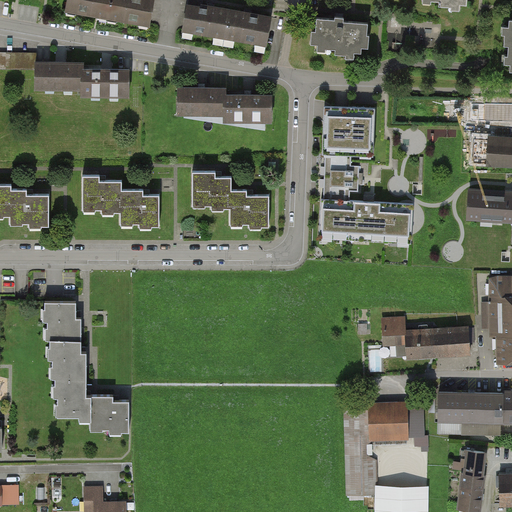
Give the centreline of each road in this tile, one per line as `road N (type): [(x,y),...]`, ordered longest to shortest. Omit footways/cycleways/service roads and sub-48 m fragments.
road 1 (residential): [(0,257),(289,255),(302,77)]
road 2 (residential): [(302,77),(0,23)]
